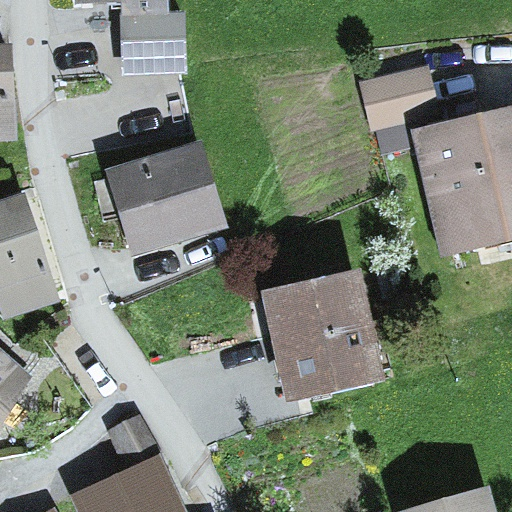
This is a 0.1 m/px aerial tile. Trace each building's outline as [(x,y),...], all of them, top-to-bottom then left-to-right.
[(146,0),(56,0),(56,18),(145,21),(146,0)] [(417,69),(346,89),(360,137),(431,118),(417,69)] [(419,259),(511,239),(511,112),(393,137),(419,259)] [(204,232),(189,147),(93,164),(108,249),(204,232)] [(0,291),(37,284),(21,199),(0,203),(0,291)] [(347,272),(248,295),(273,397),(371,374),(347,272)] [(55,370),(3,428),(38,459),(89,401),(55,370)] [(168,511),(146,464),(60,503),(63,511),(168,511)] [(479,511),(476,495),(397,511),(479,511)]
